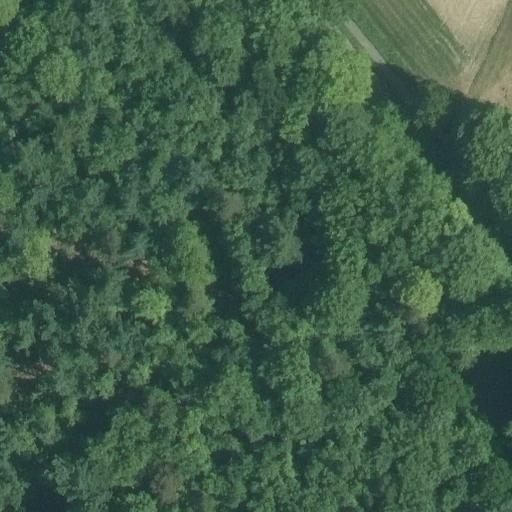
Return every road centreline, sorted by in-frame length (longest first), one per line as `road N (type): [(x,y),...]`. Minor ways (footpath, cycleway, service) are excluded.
road 1 (track): [(182,0),(511,431)]
road 2 (unclassified): [(296,0),(511,257)]
